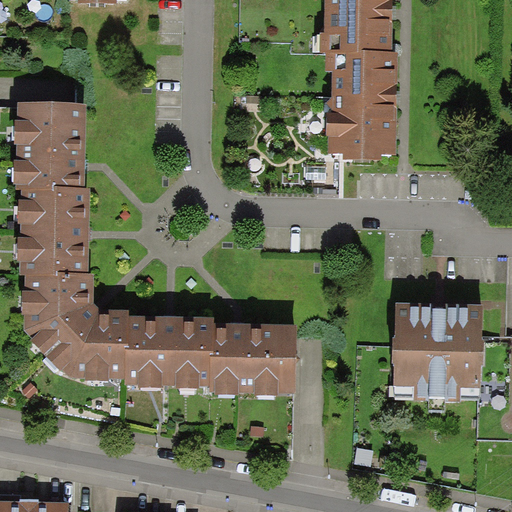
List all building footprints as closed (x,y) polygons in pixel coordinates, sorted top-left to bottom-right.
[(321,0),(323,50),(399,48),(397,0),(321,0)] [(323,50),(327,144),(402,141),(399,48),(323,50)] [(15,105),(14,194),(85,196),(87,106),(15,105)] [(13,336),(85,307),(85,196),(14,194),(13,336)] [(99,325),(85,307),(13,336),(71,383),(283,395),(285,328),(99,325)] [(476,315),(389,315),(389,392),(476,392),(476,315)] [(73,511),(73,498),(0,497),(0,511),(73,511)]
